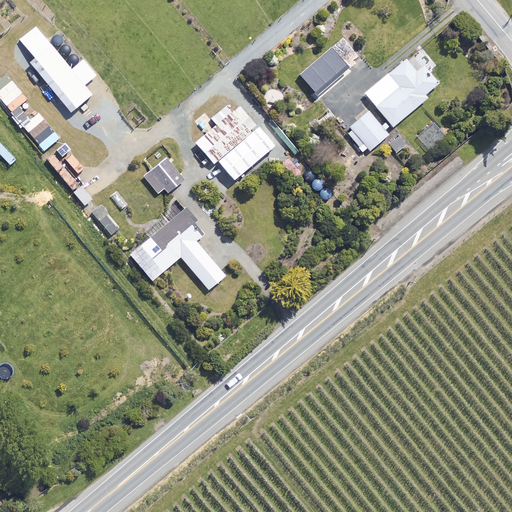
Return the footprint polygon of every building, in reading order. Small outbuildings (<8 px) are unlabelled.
[(72,68),(52,44),(30,61),(71,111),(93,94),(85,85),(97,75),(84,59),(72,68)] [(416,70),(406,59),(388,74),(399,87),(376,106),(392,126),(427,97),(424,94),(437,84),(422,65),(416,70)] [(234,111),(222,98),(194,122),(205,134),(196,141),(214,163),(263,121),(246,101),(234,111)] [(328,111),(319,100),(293,121),(301,132),(328,111)] [(390,132),(371,109),(351,126),(370,149),(390,132)] [(405,146),(399,135),(389,141),(395,152),(405,146)] [(241,162),(237,157),(228,164),(237,176),(254,163),(249,156),(241,162)] [(178,173),(166,158),(144,176),(161,197),(184,179),(178,173)] [(196,219),(186,207),(149,238),(130,253),(152,280),(181,256),(208,289),(225,275),(196,240),(202,235),(192,223),(196,219)] [(118,228),(103,209),(95,215),(110,234),(118,228)]
